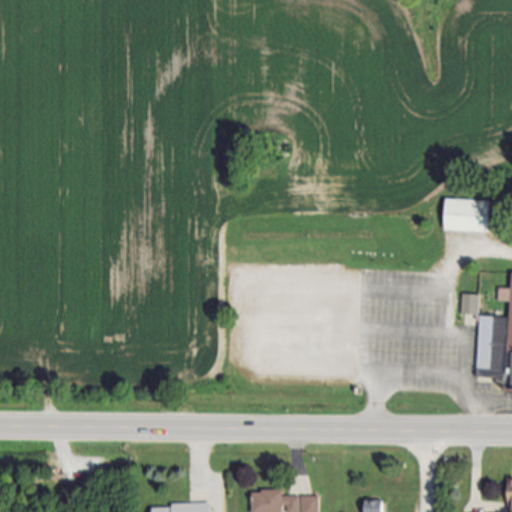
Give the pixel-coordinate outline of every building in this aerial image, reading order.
[(490,233),(446,232),(447,201),(491,202),(490,233)] [(511,390),(499,390),(500,377),(477,376),(480,317),(497,318),(497,328),(510,329),(511,274),(511,390)] [(511,288),(500,288),(500,301),(511,301),(511,327),(511,353),(511,288)] [(479,316),(462,316),(462,296),(479,296),(479,316)] [(320,495),(320,511),(254,511),(255,493),(320,495)] [(366,511),(366,501),(385,501),(384,511),(366,511)] [(174,504),(174,508),(155,508),(154,511),(215,511),(215,503),(174,504)]
